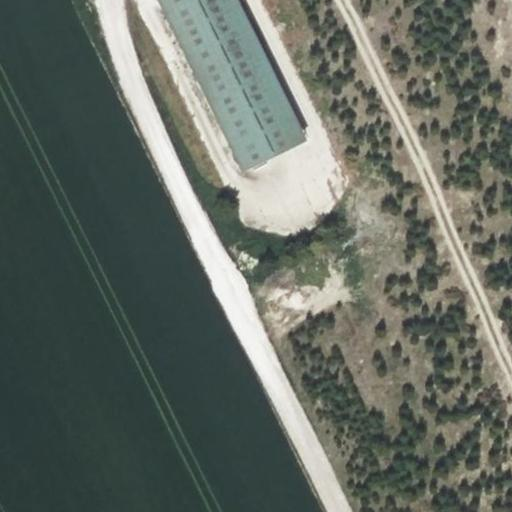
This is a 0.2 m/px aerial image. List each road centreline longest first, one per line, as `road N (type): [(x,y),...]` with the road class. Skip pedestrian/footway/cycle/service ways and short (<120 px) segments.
road 1 (track): [(116,36),(345,511)]
road 2 (track): [(511,375),(337,0)]
